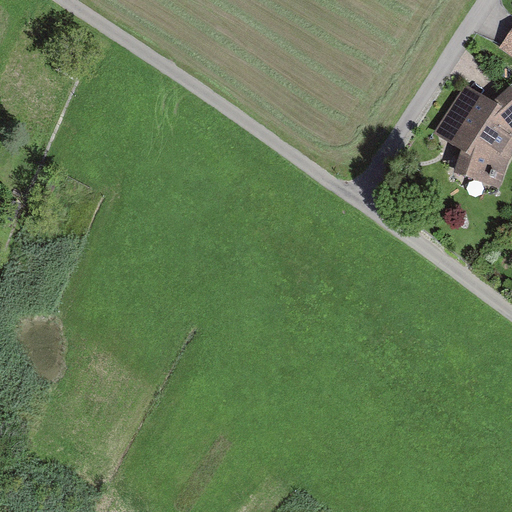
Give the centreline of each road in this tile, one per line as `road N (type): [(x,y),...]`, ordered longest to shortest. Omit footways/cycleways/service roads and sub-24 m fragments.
road 1 (residential): [(58,0),(353,198)]
road 2 (residential): [(486,0),(353,198)]
road 3 (residential): [(353,198),(511,316)]
